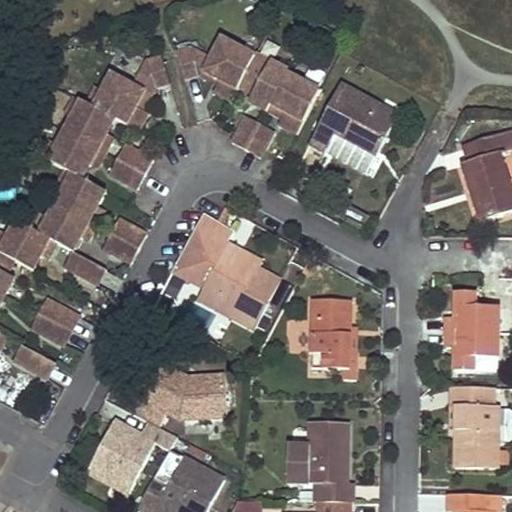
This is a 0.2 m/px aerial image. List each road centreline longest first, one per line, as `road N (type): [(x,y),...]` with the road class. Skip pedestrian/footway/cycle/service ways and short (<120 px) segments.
road 1 (residential): [(55,450),(187,191),(204,179),(231,180),(358,252),(392,259)]
road 2 (residential): [(392,259),(407,295),(402,511)]
